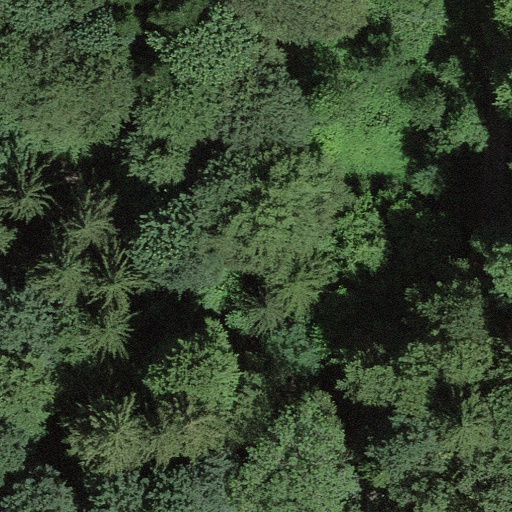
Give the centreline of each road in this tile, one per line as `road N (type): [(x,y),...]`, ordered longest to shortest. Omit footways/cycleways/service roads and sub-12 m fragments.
road 1 (track): [(0,99),(216,315),(370,494),(381,503),(446,509)]
road 2 (track): [(509,0),(446,509)]
